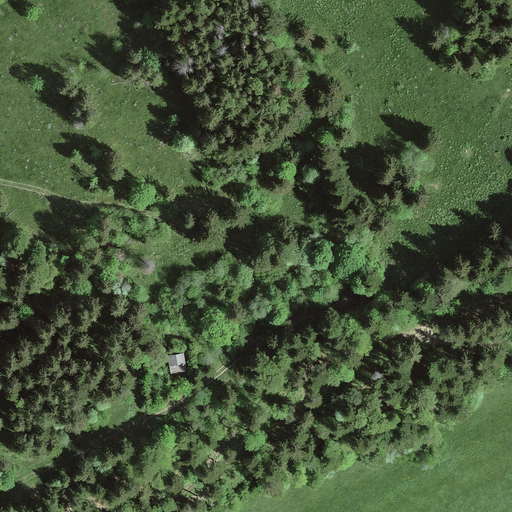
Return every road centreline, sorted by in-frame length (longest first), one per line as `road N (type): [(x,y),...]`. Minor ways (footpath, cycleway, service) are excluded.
road 1 (track): [(511,345),(414,337),(372,343),(358,288),(344,271),(0,183)]
road 2 (track): [(148,511),(237,459),(372,343)]
